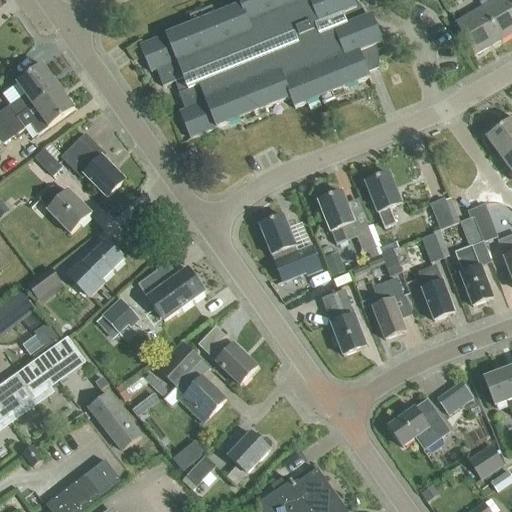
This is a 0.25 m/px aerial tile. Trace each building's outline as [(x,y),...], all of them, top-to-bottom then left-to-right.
[(237,0),(240,7),(140,47),(150,73),(156,71),(163,87),(183,79),(188,91),(179,94),(185,111),(180,114),(190,140),(290,100),(294,110),(370,80),(368,75),(378,71),(378,65),(378,59),(377,54),(377,51),(376,46),(383,43),(372,16),(347,26),(343,15),(356,9),(352,0),(237,0)] [(500,42),(511,35),(511,1),(511,0),(498,0),(482,10),(500,42)] [(474,57),(500,42),(482,10),(455,25),(474,57)] [(16,119),(58,89),(43,67),(17,85),(25,96),(0,114),(0,121),(1,121),(11,134),(21,126),(16,119)] [(1,121),(0,121),(0,141),(3,146),(31,127),(38,137),(74,111),(58,89),(16,119),(21,126),(11,134),(1,121)] [(503,163),(511,156),(511,121),(486,140),(503,163)] [(125,182),(103,160),(106,157),(85,136),(61,160),(82,181),(84,178),(107,200),(125,182)] [(53,180),(62,171),(44,152),(34,161),(53,180)] [(511,156),(503,163),(511,175),(511,156)] [(396,226),(390,211),(401,206),(389,175),(365,185),(377,216),(379,215),(384,230),(396,226)] [(62,198),(52,188),(38,201),(48,211),(47,212),(70,236),(91,216),(68,193),(62,198)] [(356,240),(353,231),(356,229),(342,194),(318,204),(330,235),(331,235),(336,248),(356,240)] [(439,233),(455,227),(445,201),(429,207),(439,233)] [(472,309),(493,301),(481,269),(491,265),(483,245),(496,240),(487,215),(459,225),(469,250),(454,256),(462,276),(460,277),(472,309)] [(297,253),(295,249),(283,218),(259,227),(272,258),(275,264),(274,264),(282,285),(306,275),(307,278),(321,272),(311,248),(297,253)] [(363,257),(376,252),(365,225),(356,229),(353,231),(356,240),(363,257)] [(430,267),(449,260),(439,234),(433,236),(434,237),(421,242),(430,267)] [(511,240),(499,245),(505,260),(504,261),(511,281),(511,240)] [(102,282),(124,261),(106,243),(83,266),(81,263),(65,279),(89,303),(105,286),(102,282)] [(390,253),(395,276),(409,273),(404,250),(390,253)] [(441,285),(435,269),(419,276),(425,291),(421,292),(434,323),(454,316),(443,285),(441,285)] [(204,294),(187,271),(162,289),(155,280),(138,293),(154,315),(149,318),(158,331),(179,316),(177,314),(204,294)] [(40,306),(63,290),(49,272),(23,291),(33,305),(37,302),(40,306)] [(385,342),(406,334),(394,303),(403,300),(396,281),(375,289),(379,299),(370,302),(373,310),(372,310),(385,342)] [(354,318),(344,292),(321,301),(326,314),(332,312),(336,324),(331,326),(343,358),(367,349),(355,317),(354,318)] [(0,341),(36,313),(20,293),(0,307),(0,341)] [(131,332),(140,324),(120,302),(101,319),(102,320),(96,326),(113,344),(128,329),(131,332)] [(224,338),(215,329),(198,347),(216,364),(215,365),(239,388),(257,369),(233,346),(235,344),(233,342),(234,340),(228,335),(224,338)] [(45,383),(79,358),(65,339),(0,387),(0,424),(22,408),(12,394),(22,386),(32,400),(49,388),(45,383)] [(202,427),(226,402),(202,379),(210,371),(181,345),(157,371),(185,398),(178,405),(202,427)] [(494,409),(507,404),(511,417),(511,388),(506,373),(484,381),(494,409)] [(100,393),(108,388),(102,380),(95,386),(100,393)] [(122,453),(141,439),(107,396),(89,410),(122,453)] [(449,434),(427,403),(416,412),(415,410),(387,429),(402,450),(416,440),(424,451),(449,434)] [(53,429),(61,423),(55,415),(48,420),(53,429)] [(44,435),(52,430),(46,422),(39,427),(44,435)] [(259,443),(250,435),(227,460),(236,469),(225,480),(234,489),(245,477),(246,477),(272,450),(272,445),(267,441),(262,440),(259,443)] [(189,471),(213,452),(203,440),(179,458),(189,471)] [(493,447),(469,462),(481,482),(505,467),(493,447)] [(22,458),(32,472),(43,464),(33,450),(22,458)] [(190,496),(216,469),(206,459),(186,480),(183,477),(177,483),(190,496)] [(46,509),(47,511),(82,511),(119,484),(104,464),(46,509)] [(289,485),(258,508),(260,511),(345,511),(318,472),(292,490),(289,485)] [(511,484),(511,481),(506,474),(489,485),(496,496),(511,484)] [(431,489),(420,496),(426,506),(437,498),(431,489)]
